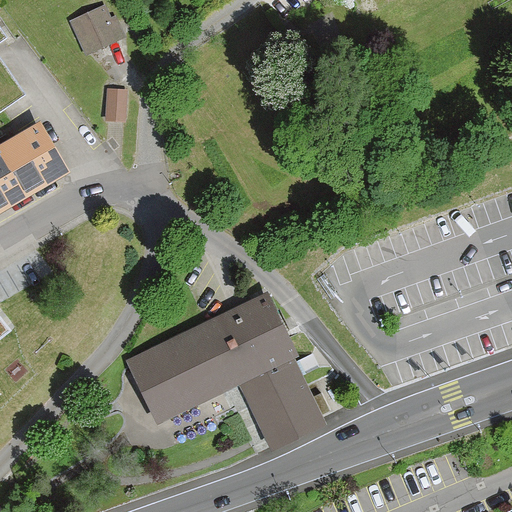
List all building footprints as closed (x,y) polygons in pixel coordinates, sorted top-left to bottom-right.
[(72,26),(89,60),(130,40),(120,20),(111,25),(104,10),(72,26)] [(0,48),(9,42),(0,28),(0,119),(29,100),(0,57),(0,48)] [(128,92),(109,92),(108,125),(128,125),(128,92)] [(0,221),(74,183),(47,131),(2,154),(0,149),(0,221)] [(129,360),(159,429),(249,389),(274,450),(327,424),(271,298),(129,360)] [(0,341),(11,333),(0,319),(0,341)]
